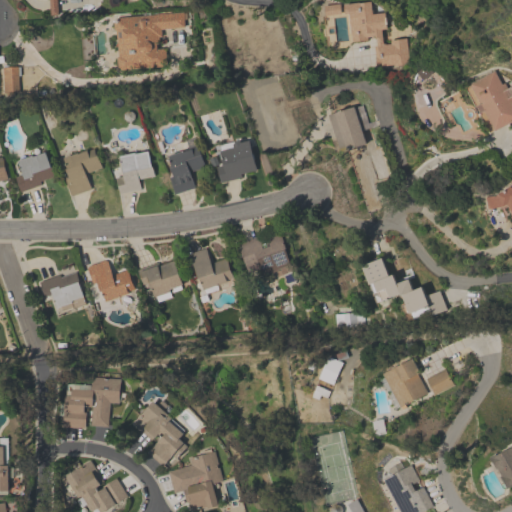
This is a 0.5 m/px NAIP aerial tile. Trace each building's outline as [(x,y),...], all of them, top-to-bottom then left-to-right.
[(47,0),(55,0),(57,15),(49,16),(47,0)] [(350,42),(346,5),(371,2),(372,15),(383,14),(386,42),(406,40),(409,65),(377,68),(374,40),(350,42)] [(118,70),(115,16),(184,13),(184,28),(160,29),(161,48),(166,47),(167,68),(118,70)] [(468,81),(501,70),(511,101),(511,123),(494,130),(487,112),(480,115),(468,81)] [(330,115),(356,109),(365,147),(339,152),(330,115)] [(223,164),(219,145),(250,138),(258,174),(220,182),(217,165),(223,164)] [(198,188),(175,194),(165,155),(200,145),(205,167),(193,170),(198,188)] [(93,190),(71,195),(60,157),(95,147),(101,168),(88,171),(93,190)] [(22,190),(14,159),(47,151),(55,181),(22,190)] [(144,189),(118,193),(115,175),(124,174),(121,155),(150,151),(154,177),(142,178),(144,189)] [(0,156),(4,156),(8,180),(0,181),(0,156)] [(511,217),(508,205),(491,211),(485,196),(511,185),(511,217)] [(248,280),(238,243),(282,232),(291,268),(248,280)] [(199,293),(187,253),(208,246),(214,263),(227,259),(235,282),(199,293)] [(363,265),(384,259),(388,276),(394,274),(396,282),(409,279),(412,290),(424,287),(426,295),(442,291),(446,309),(409,318),(404,296),(373,304),(363,265)] [(134,293),(99,302),(90,264),(109,260),(112,273),(129,269),(134,293)] [(183,289),(146,298),(139,269),(175,260),(183,289)] [(55,297),(44,300),(39,279),(77,269),(86,304),(58,311),(55,297)] [(334,385),(319,380),(327,357),(343,362),(334,385)] [(395,409),(379,374),(414,359),(423,379),(445,369),(453,386),(433,395),(432,392),(395,409)] [(109,405),(109,429),(64,427),(65,389),(91,390),(91,379),(120,381),(119,405),(109,405)] [(132,425),(152,402),(185,431),(178,440),(184,445),(165,468),(147,453),(154,444),(132,425)] [(0,440),(7,440),(8,492),(0,492),(0,440)] [(511,484),(504,487),(493,456),(511,449),(510,442),(511,441),(511,484)] [(192,511),(187,492),(173,495),(168,472),(190,467),(188,459),(216,453),(223,482),(215,484),(220,506),(192,511)] [(128,499),(109,508),(110,510),(106,511),(92,511),(89,505),(79,509),(63,475),(92,461),(103,485),(118,478),(128,499)] [(415,466),(431,511),(428,511),(398,511),(385,476),(415,466)]
